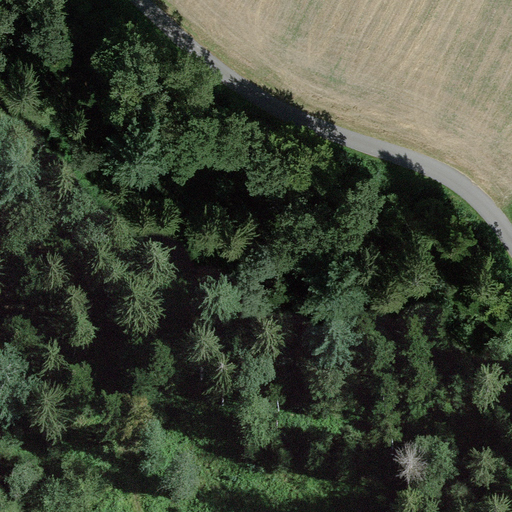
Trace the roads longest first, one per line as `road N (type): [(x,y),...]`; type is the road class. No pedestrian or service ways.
road 1 (unclassified): [(511,250),(473,198),(439,175),(275,113),(203,66),(131,0)]
road 2 (track): [(0,103),(114,417),(137,511)]
